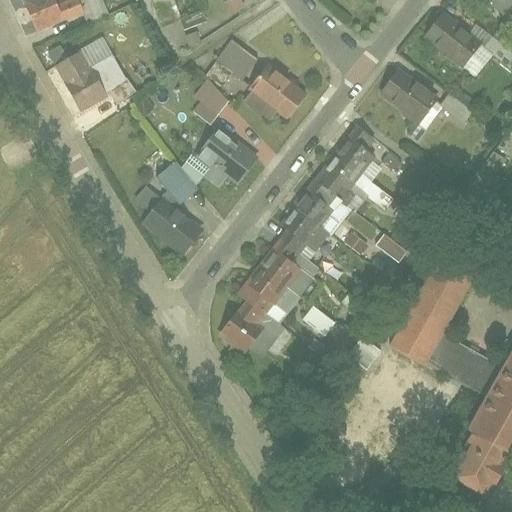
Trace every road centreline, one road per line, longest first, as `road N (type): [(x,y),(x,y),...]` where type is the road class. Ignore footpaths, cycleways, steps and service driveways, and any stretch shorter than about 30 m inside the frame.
road 1 (residential): [(0,28),(167,314)]
road 2 (residential): [(364,75),(167,314)]
road 3 (residential): [(167,314),(304,511)]
